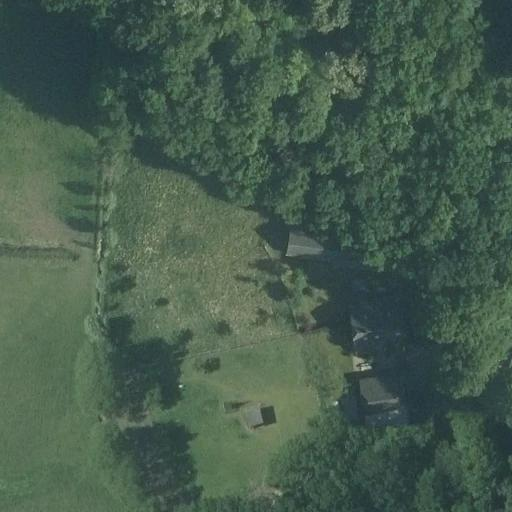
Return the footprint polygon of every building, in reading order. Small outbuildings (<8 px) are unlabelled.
[(343,251),(346,228),(291,220),(286,253),(341,261),(343,251)] [(395,259),(343,251),(341,261),(394,268),(395,259)] [(353,324),(402,316),(399,295),(366,300),(365,295),(349,298),(351,315),(353,324)] [(402,316),(353,324),(357,353),(375,350),(374,342),(406,336),(402,316)] [(402,372),(360,378),(365,414),(407,407),(402,372)] [(359,410),(343,413),(346,428),(362,425),(359,410)] [(258,411),(245,414),(249,430),(262,427),(258,411)]
